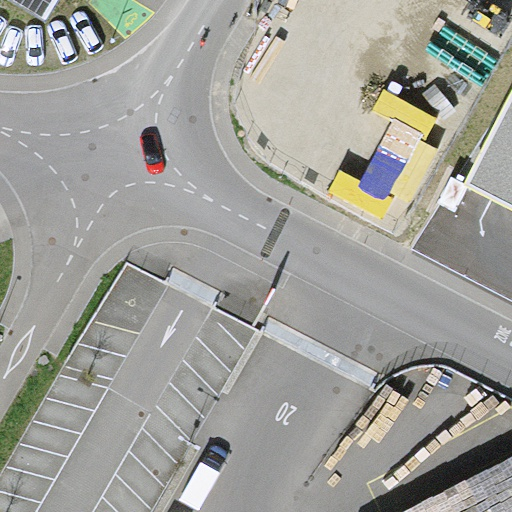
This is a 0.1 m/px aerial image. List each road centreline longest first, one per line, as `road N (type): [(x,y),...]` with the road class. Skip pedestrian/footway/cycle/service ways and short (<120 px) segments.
road 1 (residential): [(511,356),(239,216),(127,173)]
road 2 (residential): [(127,173),(232,0)]
road 3 (residential): [(127,173),(0,130)]
